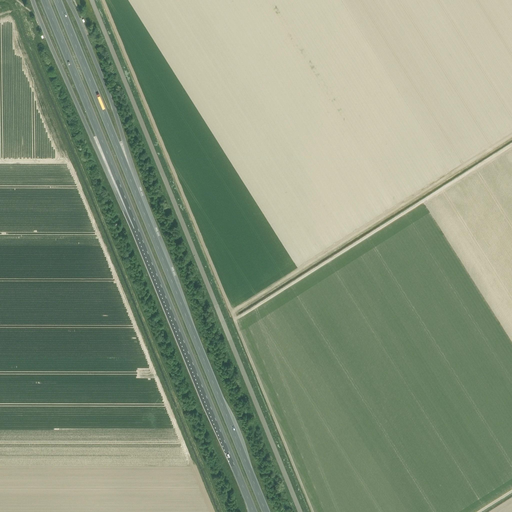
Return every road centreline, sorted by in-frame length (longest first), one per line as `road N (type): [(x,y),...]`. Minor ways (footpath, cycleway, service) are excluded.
road 1 (trunk): [(44,0),(254,511)]
road 2 (unclassified): [(300,511),(91,0)]
road 3 (trunk): [(264,511),(56,0)]
